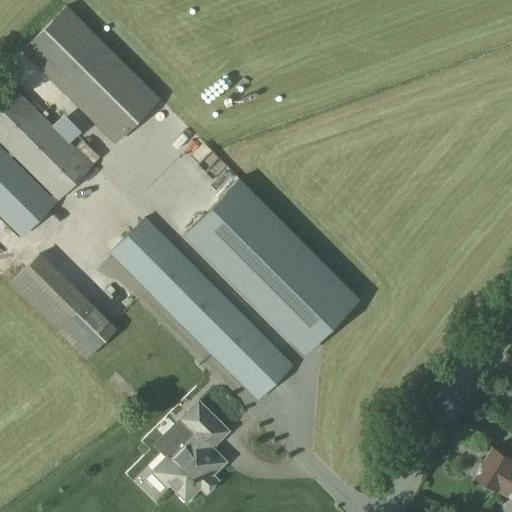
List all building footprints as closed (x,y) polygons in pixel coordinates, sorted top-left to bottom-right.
[(158,98),(66,5),(21,49),(114,142),(158,98)] [(0,145),(0,215),(21,236),(56,201),(92,165),(0,72),(0,142),(52,195),(51,196),(0,145)] [(318,338),(358,298),(238,178),(183,234),(291,342),(306,326),(318,338)] [(292,364),(144,216),(109,251),(256,399),(292,364)] [(39,251),(9,282),(86,359),(116,328),(39,251)] [(150,405),(139,394),(131,402),(142,413),(150,405)] [(170,459),(167,456),(152,471),(167,486),(169,483),(186,500),(199,486),(202,489),(214,477),(211,475),(225,461),(210,446),(226,429),(198,401),(180,418),(195,433),(170,459)] [(511,456),(494,445),(483,462),(481,461),(475,471),(477,472),(476,475),(511,496),(511,456)]
